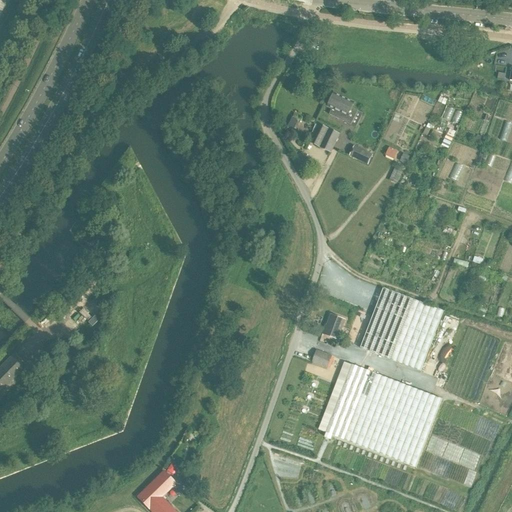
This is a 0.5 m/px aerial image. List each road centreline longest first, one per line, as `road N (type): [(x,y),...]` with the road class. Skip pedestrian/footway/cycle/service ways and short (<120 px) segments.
road 1 (unclassified): [(231,511),(320,254),(311,208),(265,114),(318,0)]
road 2 (track): [(508,421),(294,338)]
road 3 (primary): [(0,194),(108,0)]
road 4 (primary): [(88,0),(0,163)]
road 5 (tertiary): [(511,19),(336,0)]
